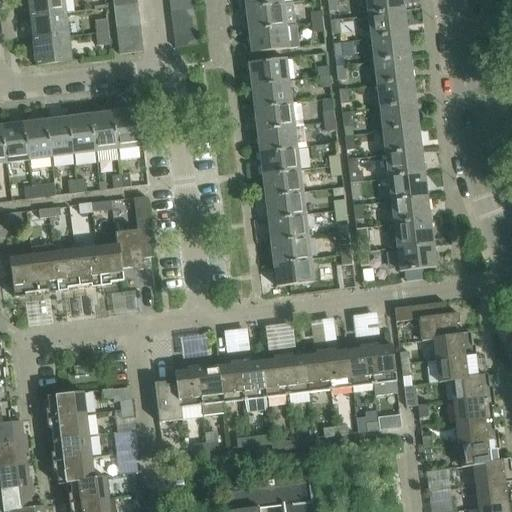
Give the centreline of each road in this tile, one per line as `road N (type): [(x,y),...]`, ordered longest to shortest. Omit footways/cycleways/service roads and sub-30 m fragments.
road 1 (residential): [(202,323),(511,284)]
road 2 (residential): [(202,323),(169,70)]
road 3 (residential): [(155,511),(133,332)]
road 4 (unclassified): [(511,270),(478,183),(466,101)]
road 5 (residential): [(169,70),(0,87)]
road 6 (residential): [(28,396),(22,345),(133,332)]
